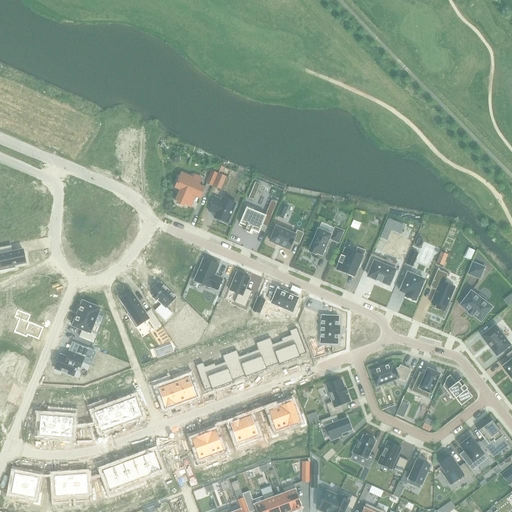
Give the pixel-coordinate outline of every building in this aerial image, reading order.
[(16,125),(21,114),(14,111),(12,116),(0,111),(0,135),(4,138),(10,123),(16,125)] [(44,129),(33,124),(37,114),(29,111),(20,131),(27,134),(24,142),(36,147),(44,129)] [(69,141),(72,134),(60,129),(62,124),(56,121),(51,132),(57,135),(50,150),(63,155),(66,147),(68,148),(71,142),(69,141)] [(211,170),(205,183),(212,186),(217,173),(211,170)] [(225,177),(218,174),(213,186),(220,189),(225,177)] [(179,190),(175,201),(176,202),(177,204),(182,206),(184,205),(186,206),(190,195),(200,198),(204,187),(199,185),(201,179),(200,178),(199,176),(196,175),(194,176),(192,175),(190,181),(178,176),(174,188),(179,190)] [(8,185),(3,198),(11,201),(12,197),(33,205),(35,198),(37,199),(39,193),(38,192),(38,191),(18,183),(15,188),(8,185)] [(232,212),(235,203),(229,201),(222,198),(221,200),(214,197),(208,211),(215,214),(213,217),(227,223),(228,220),(230,220),(233,213),(232,212)] [(266,227),(278,201),(271,198),(264,215),(246,207),(239,223),(245,226),(243,230),(249,232),(250,229),(258,233),(261,225),(266,227)] [(279,211),(277,216),(283,219),(285,214),(286,212),(279,210),(279,211)] [(295,234),(275,226),(273,232),(271,232),(268,239),(270,240),(269,241),(289,249),(292,241),(299,244),(303,233),(296,230),(295,234)] [(338,243),(343,231),(335,227),(331,235),(330,234),(318,229),(308,251),(315,254),(316,253),(321,255),(329,238),(330,239),(338,243)] [(165,245),(159,259),(179,267),(176,276),(183,279),(188,267),(182,264),(186,254),(165,245)] [(3,247),(0,247),(0,269),(0,270),(14,267),(14,265),(25,263),(22,250),(4,254),(3,247)] [(339,262),(336,269),(348,274),(348,275),(354,277),(355,274),(364,251),(357,248),(355,253),(344,248),(341,256),(338,262),(339,262)] [(411,250),(405,263),(412,266),(418,253),(411,250)] [(441,252),(436,263),(442,265),(447,254),(441,252)] [(371,254),(363,271),(369,273),(368,276),(376,279),(375,280),(380,282),(381,282),(390,285),(394,276),(392,276),(394,270),(383,265),(386,260),(371,254)] [(217,290),(222,279),(214,275),(218,265),(203,259),(194,280),(209,287),(209,286),(217,290)] [(484,267),(472,262),(467,274),(479,279),(484,267)] [(437,269),(429,288),(436,290),(430,303),(436,305),(435,307),(444,311),(454,287),(444,283),(448,274),(437,269)] [(236,273),(229,290),(238,293),(234,302),(245,307),(251,291),(245,288),(249,278),(236,273)] [(407,273),(399,291),(405,294),(404,296),(415,300),(424,280),(407,273)] [(29,296),(24,308),(37,313),(40,305),(50,309),(59,287),(43,281),(37,299),(29,296)] [(154,290),(150,293),(153,296),(152,296),(156,300),(157,300),(161,304),(154,311),(165,321),(172,313),(166,307),(175,297),(160,283),(159,284),(157,283),(153,288),(154,290)] [(276,290),(271,303),(291,312),(297,299),(290,295),(284,292),(284,293),(276,290)] [(477,296),(470,291),(459,305),(467,311),(467,312),(472,316),(472,315),(480,321),(491,307),(484,302),(486,300),(479,294),(477,296)] [(131,292),(120,300),(129,313),(127,314),(135,327),(148,319),(154,329),(161,325),(151,310),(145,313),(131,292)] [(257,297),(252,310),(259,313),(265,300),(257,297)] [(82,301),(72,326),(82,330),(80,337),(92,342),(95,335),(90,332),(100,308),(82,301)] [(19,319),(14,332),(26,337),(27,334),(38,339),(43,327),(27,321),(30,315),(17,310),(14,317),(19,319)] [(320,343),(337,344),(338,334),(339,334),(339,326),(338,326),(338,316),(321,315),(320,343)] [(494,325),(481,336),(486,343),(485,343),(491,349),(496,356),(510,345),(494,325)] [(291,337),(282,340),(289,361),(297,358),(296,356),(306,353),(296,327),(288,330),(291,337)] [(270,337),(262,340),(272,365),(281,362),(281,363),(288,361),(289,361),(282,340),(272,344),(270,337)] [(257,349),(248,353),(256,373),(263,370),(262,369),(272,365),(262,340),(255,343),(257,349)] [(1,354),(0,355),(0,362),(11,366),(13,360),(27,365),(33,351),(13,343),(8,357),(1,354)] [(60,355),(55,369),(73,376),(76,366),(79,367),(87,348),(80,345),(76,355),(69,352),(67,357),(60,355)] [(510,360),(502,367),(507,373),(506,373),(510,378),(511,379),(511,349),(505,355),(510,360)] [(236,350),(229,352),(238,378),(247,374),(248,376),(255,373),(256,373),(248,353),(239,356),(236,350)] [(224,362),(215,365),(222,385),(223,385),(230,383),(229,381),(238,378),(229,352),(221,355),(224,362)] [(203,362),(195,365),(204,390),(214,387),(214,388),(222,385),(215,365),(205,369),(203,362)] [(393,362),(371,370),(377,386),(399,377),(406,381),(412,369),(401,365),(400,367),(396,369),(393,362)] [(410,390),(427,398),(438,374),(426,368),(420,382),(414,379),(410,390)] [(8,375),(4,380),(10,383),(13,378),(8,375)] [(188,375),(177,379),(178,381),(185,400),(196,396),(188,375)] [(455,399),(461,406),(472,398),(467,390),(464,386),(465,386),(461,380),(456,383),(450,376),(447,378),(443,387),(453,401),(455,399)] [(156,382),(149,385),(154,397),(160,395),(165,407),(175,404),(168,385),(167,380),(156,384),(156,382)] [(332,402),(326,404),(330,416),(336,414),(343,412),(340,405),(350,401),(347,393),(347,392),(345,387),(344,388),(341,380),(326,385),(332,402)] [(168,385),(175,404),(185,400),(178,381),(168,385)] [(134,397),(124,401),(131,420),(142,416),(137,403),(143,401),(138,389),(132,391),(134,397)] [(0,422),(10,413),(1,404),(7,398),(1,392),(0,393),(0,422)] [(282,406),(280,406),(287,425),(298,421),(301,427),(307,425),(303,413),(296,415),(295,413),(295,412),(294,410),(293,406),(291,400),(282,404),(282,406)] [(124,401),(114,405),(121,424),(131,420),(124,401)] [(409,406),(402,402),(396,415),(403,418),(409,406)] [(114,405),(104,408),(111,427),(121,424),(114,405)] [(277,405),(268,409),(270,415),(272,418),(273,421),(274,424),(268,426),(272,438),(278,436),(276,430),(287,425),(280,406),(278,407),(277,405)] [(104,408),(93,412),(100,431),(111,427),(104,408)] [(51,416),(49,436),(60,437),(62,412),(51,411),(50,416),(51,416)] [(62,412),(60,437),(71,438),(73,413),(62,412)] [(340,434),(351,430),(346,418),(339,421),(336,414),(330,416),(320,420),(323,427),(326,426),(331,440),(341,436),(340,434)] [(37,422),(36,430),(38,430),(38,435),(49,436),(51,416),(50,416),(40,415),(39,422),(37,422)] [(250,415),(240,419),(248,443),(259,439),(250,415)] [(240,419),(229,423),(238,447),(248,443),(240,419)] [(482,427),(478,431),(484,439),(480,442),(492,458),(500,451),(498,448),(506,441),(499,431),(491,421),(483,427),(482,427)] [(211,430),(203,433),(212,458),(223,454),(227,465),(234,463),(226,441),(220,444),(215,431),(212,432),(211,430)] [(197,452),(191,454),(195,466),(201,464),(201,463),(212,458),(203,433),(194,436),(194,438),(192,439),(197,452)] [(369,453),(374,440),(373,440),(373,438),(366,434),(365,436),(363,435),(360,442),(358,441),(352,453),(365,459),(362,466),(368,469),(374,456),(369,453)] [(486,458),(470,437),(466,440),(465,439),(458,444),(469,457),(464,461),(471,470),(486,458)] [(408,460),(397,455),(400,448),(387,442),(378,463),(402,473),(408,460)] [(331,448),(322,457),(327,462),(336,453),(331,448)] [(153,451),(143,455),(150,474),(160,470),(159,468),(161,467),(158,460),(157,461),(153,451)] [(143,455),(133,459),(140,478),(150,474),(143,455)] [(450,456),(439,464),(445,474),(443,475),(450,484),(463,476),(465,479),(472,474),(463,463),(458,467),(450,456)] [(133,459),(122,463),(131,486),(142,482),(140,478),(133,459)] [(429,465),(416,460),(410,473),(404,471),(399,482),(406,485),(407,483),(419,488),(429,465)] [(122,463),(112,466),(121,490),(131,486),(122,463)] [(511,465),(501,474),(511,488),(511,490),(510,492),(511,490),(511,465)] [(107,483),(100,486),(105,498),(111,495),(111,494),(121,490),(112,466),(102,470),(107,483)] [(14,473),(10,493),(22,495),(26,475),(14,473)] [(86,473),(75,474),(76,494),(76,499),(88,498),(88,500),(95,500),(94,487),(87,487),(86,473)] [(75,474),(64,475),(66,495),(76,494),(75,474)] [(26,475),(22,495),(34,497),(33,504),(39,505),(42,492),(35,491),(38,478),(26,475)] [(64,475),(53,476),(55,501),(67,500),(66,495),(64,475)] [(293,485),(282,489),(284,493),(291,511),(302,508),(293,485)] [(404,487),(398,485),(393,495),(399,498),(404,487)] [(164,488),(157,491),(160,498),(167,495),(164,488)] [(327,489),(317,511),(319,511),(330,511),(337,496),(338,496),(339,494),(327,489)] [(249,491),(242,494),(249,511),(255,510),(256,511),(268,511),(264,500),(263,501),(262,496),(252,500),(249,491)] [(273,492),(262,496),(263,501),(264,500),(268,511),(279,511),(274,497),(274,496),(273,492)] [(274,496),(274,497),(279,511),(290,511),(291,511),(284,493),(274,496)] [(337,496),(330,511),(343,511),(346,507),(352,509),(357,498),(351,495),(348,501),(338,496),(337,496)] [(248,511),(243,497),(237,500),(241,511),(248,511)] [(451,502),(437,511),(450,511),(456,508),(451,502)] [(365,503),(361,511),(373,511),(375,508),(365,503)]
